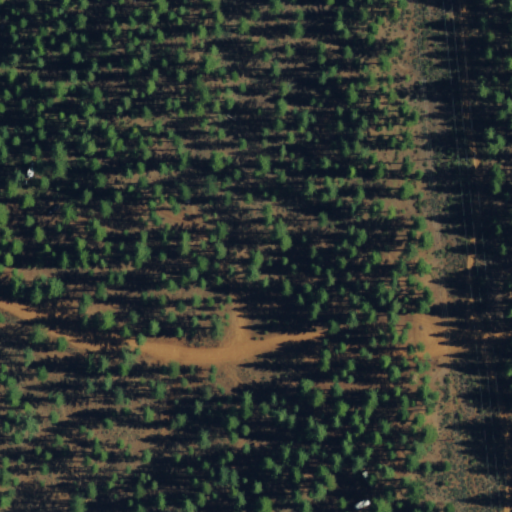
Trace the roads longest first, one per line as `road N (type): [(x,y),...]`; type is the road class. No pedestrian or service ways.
road 1 (track): [(0,304),(16,315),(74,317),(113,342),(194,358),(311,334),(403,351),(511,334)]
road 2 (track): [(504,511),(506,451),(468,280),(476,179),(458,0)]
